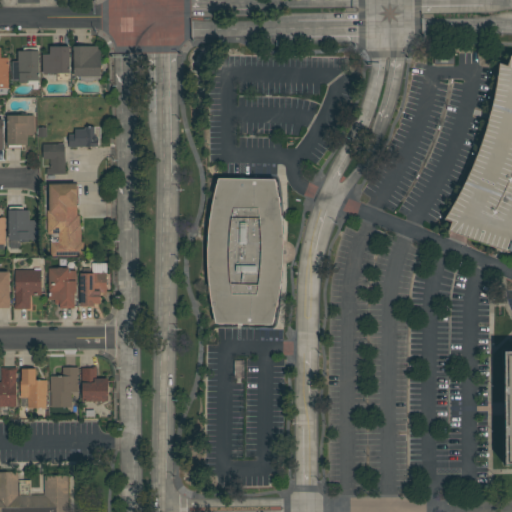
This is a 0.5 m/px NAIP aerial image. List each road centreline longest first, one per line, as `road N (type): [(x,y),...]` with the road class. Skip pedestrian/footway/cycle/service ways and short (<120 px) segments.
road 1 (tertiary): [(129,17),(131,511)]
road 2 (tertiary): [(167,511),(163,113)]
road 3 (tertiary): [(162,29),(298,28)]
road 4 (residential): [(0,20),(129,17)]
road 5 (residential): [(0,343),(129,344)]
road 6 (tertiary): [(385,26),(375,89),(350,149)]
